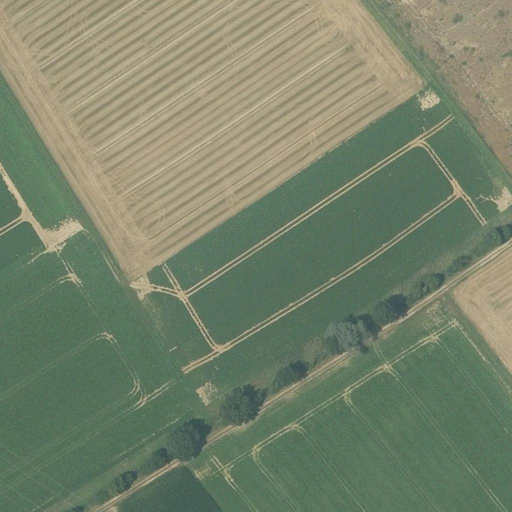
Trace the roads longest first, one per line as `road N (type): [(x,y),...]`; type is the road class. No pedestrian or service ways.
road 1 (track): [(98,511),(511,241)]
road 2 (track): [(0,84),(204,422)]
road 3 (track): [(511,187),(367,0)]
